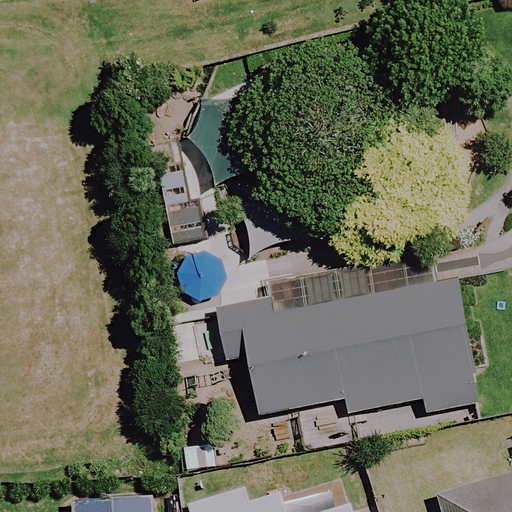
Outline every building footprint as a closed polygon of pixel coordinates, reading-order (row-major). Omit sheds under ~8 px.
[(247,117),(195,134),(214,190),(266,173),(247,117)] [(207,242),(193,172),(158,179),(173,249),(207,242)] [(475,394),(458,283),(218,320),(224,362),(249,359),(258,418),(345,404),(346,414),(475,394)] [(511,511),(511,429),(490,436),(502,477),(436,496),(440,511),(511,511)] [(346,511),(345,510),(338,511),(283,511),(280,498),(249,507),(244,492),(188,508),(188,511),(346,511)] [(150,511),(150,502),(73,507),(73,511),(150,511)]
